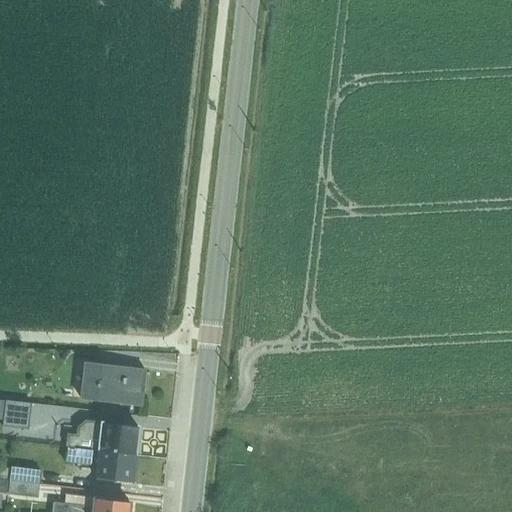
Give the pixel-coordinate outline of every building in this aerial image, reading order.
[(84,365),(80,399),(123,404),(123,399),(141,401),(144,373),(146,373),(146,372),(84,365)] [(29,430),(31,404),(6,400),(2,427),(29,430)] [(66,446),(136,454),(138,428),(85,422),(77,428),(77,436),(67,435),(66,446)] [(132,482),(136,454),(66,446),(65,463),(96,467),(94,482),(116,484),(117,480),(132,482)] [(0,480),(40,485),(41,471),(10,467),(10,469),(0,467),(0,480)] [(0,493),(38,498),(40,485),(0,480),(0,493)] [(129,511),(130,504),(65,497),(65,504),(53,503),(52,511),(129,511)]
